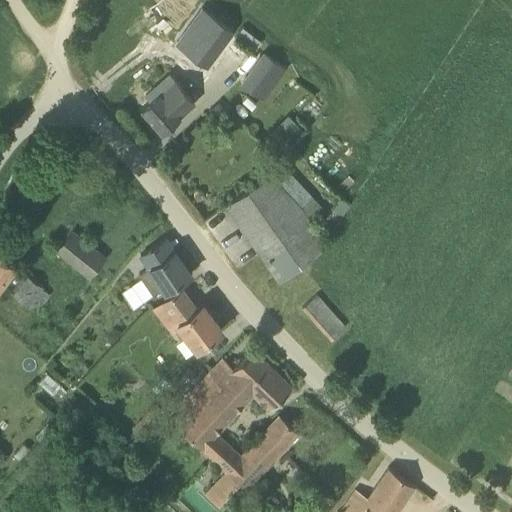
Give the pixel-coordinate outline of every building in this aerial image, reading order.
[(200,8),(173,41),(200,65),(228,32),(200,8)] [(264,52),(241,84),(262,99),(285,67),(264,52)] [(141,108),(161,132),(180,115),(194,102),(169,74),(146,94),(150,100),(141,108)] [(275,128),(282,135),(288,141),(302,127),(295,121),(289,114),(275,128)] [(303,210),(270,173),(225,205),(278,282),(326,243),(303,210)] [(57,250),(72,262),(88,275),(103,257),(72,231),(57,250)] [(164,239),(141,255),(149,268),(139,275),(155,298),(189,275),(190,274),(174,251),(165,238),(164,239)] [(0,254),(0,287),(4,282),(13,289),(25,273),(0,254)] [(181,287),(154,308),(172,331),(179,326),(197,349),(222,329),(202,303),(197,307),(181,287)] [(315,295),(302,307),(331,339),(345,327),(315,295)] [(169,417),(202,448),(225,469),(204,492),(219,506),(240,482),(247,489),(299,433),(278,414),(241,453),(217,431),(253,393),(270,408),(292,385),(251,347),(229,371),(220,362),(169,417)] [(140,437),(163,413),(154,405),(131,429),(140,437)] [(396,511),(415,486),(388,467),(367,497),(355,489),(339,511),(396,511)]
